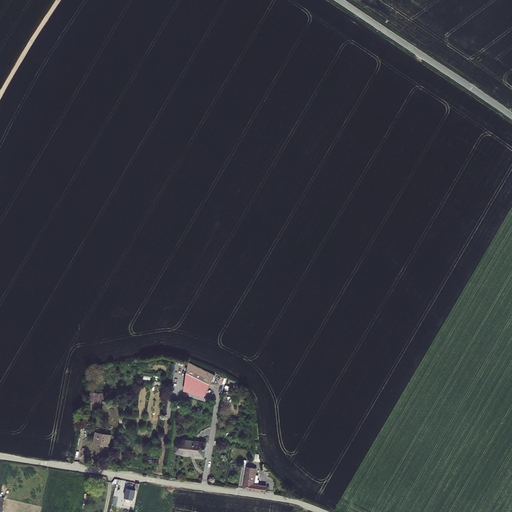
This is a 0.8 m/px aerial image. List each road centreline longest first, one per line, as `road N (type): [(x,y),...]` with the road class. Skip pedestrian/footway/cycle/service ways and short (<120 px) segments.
road 1 (unclassified): [(0,456),(323,511)]
road 2 (unclassified): [(338,0),(511,116)]
